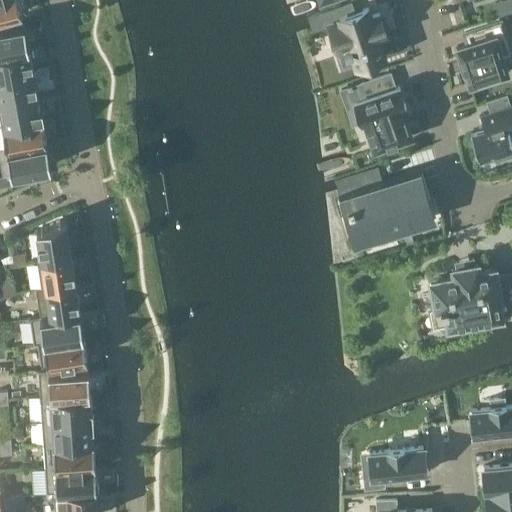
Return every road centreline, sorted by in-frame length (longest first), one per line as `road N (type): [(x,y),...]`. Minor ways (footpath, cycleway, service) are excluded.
road 1 (residential): [(93,174),(133,396),(137,511)]
road 2 (residential): [(412,0),(447,150),(478,186),(511,185)]
road 3 (residential): [(57,0),(93,174)]
